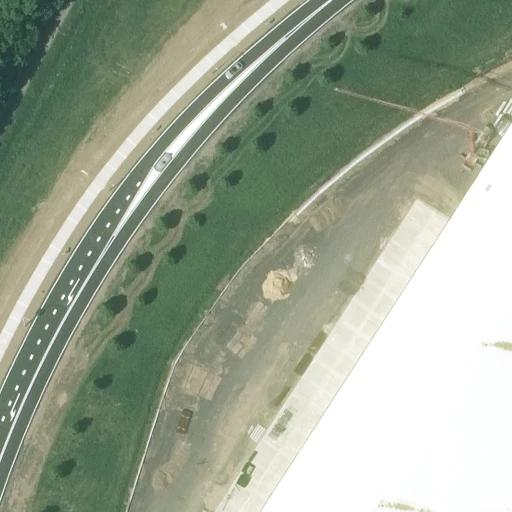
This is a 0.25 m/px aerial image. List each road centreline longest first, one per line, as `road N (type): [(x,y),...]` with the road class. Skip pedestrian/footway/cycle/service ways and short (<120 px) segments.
road 1 (primary): [(334,0),(222,99),(130,209),(49,343),(0,459)]
road 2 (unclassified): [(71,0),(0,131)]
